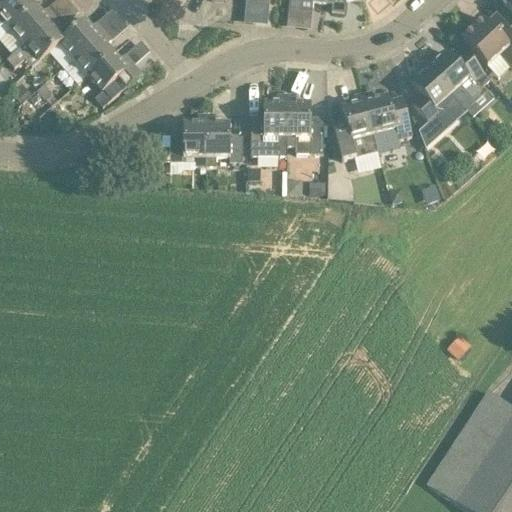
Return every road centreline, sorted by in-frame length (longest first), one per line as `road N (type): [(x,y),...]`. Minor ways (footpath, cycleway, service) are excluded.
road 1 (residential): [(188,80),(236,53),(275,44),(388,43),(436,0)]
road 2 (residential): [(0,149),(73,152),(188,80)]
